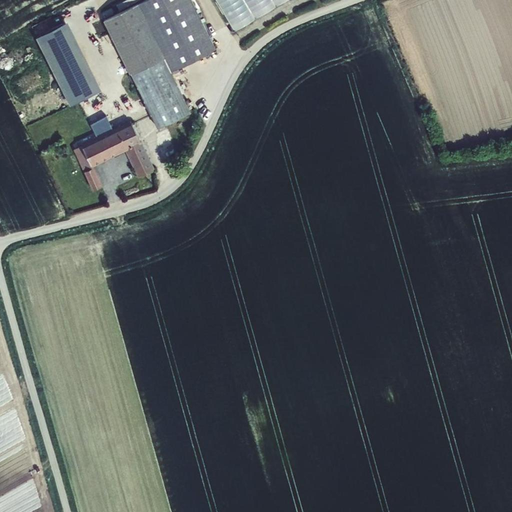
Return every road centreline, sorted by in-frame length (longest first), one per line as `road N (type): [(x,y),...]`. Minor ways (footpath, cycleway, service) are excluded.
road 1 (unclassified): [(0,240),(166,191),(193,161),(256,45),(353,0)]
road 2 (unclassified): [(0,275),(66,511)]
